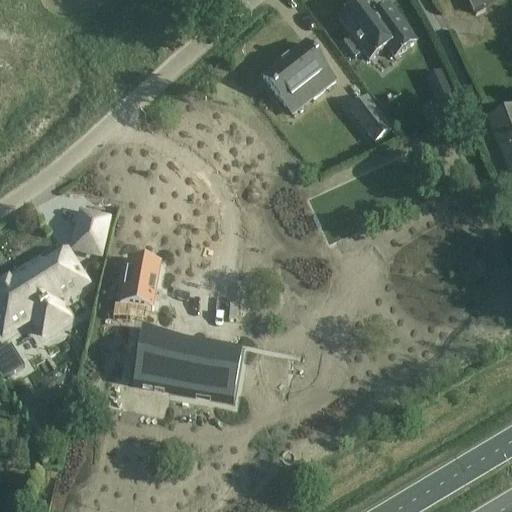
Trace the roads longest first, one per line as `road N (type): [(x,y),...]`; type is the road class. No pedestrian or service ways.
road 1 (unclassified): [(0,200),(70,157),(253,0)]
road 2 (primary): [(511,446),(402,511)]
